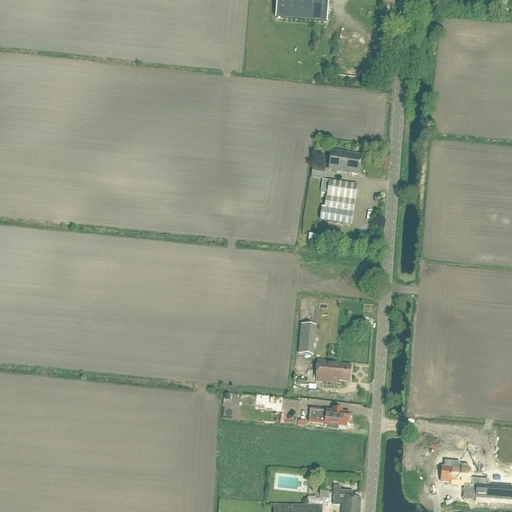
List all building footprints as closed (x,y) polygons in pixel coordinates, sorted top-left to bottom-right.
[(276,0),(275,20),(326,23),(327,0),(276,0)] [(356,55),(369,56),(369,48),(342,48),(342,61),(350,62),(350,55),(356,55)] [(361,78),(361,68),(337,69),(338,78),(361,78)] [(331,153),(328,171),(358,176),(361,158),(331,153)] [(312,168),(311,179),(323,181),(324,170),(312,168)] [(328,182),(322,181),(321,193),(326,194),(322,222),(350,226),(356,186),(328,182)] [(349,383),(350,368),(339,367),(340,364),(317,362),(315,383),(338,385),(338,382),(349,383)] [(349,419),(348,417),(349,415),(341,414),(341,412),(331,411),(331,413),(309,410),(307,425),(323,427),(323,428),(327,429),(327,430),(337,432),(337,428),(346,429),(346,424),(347,425),(348,422),(349,421),(349,420),(349,419)] [(451,486),(468,487),(469,470),(451,468),(451,470),(442,469),(441,484),(451,484),(451,486)] [(493,485),(476,484),(476,494),(497,494),(497,484),(503,484),(503,477),(493,477),(493,485)] [(341,511),(359,511),(360,500),(342,499),(341,511)]
